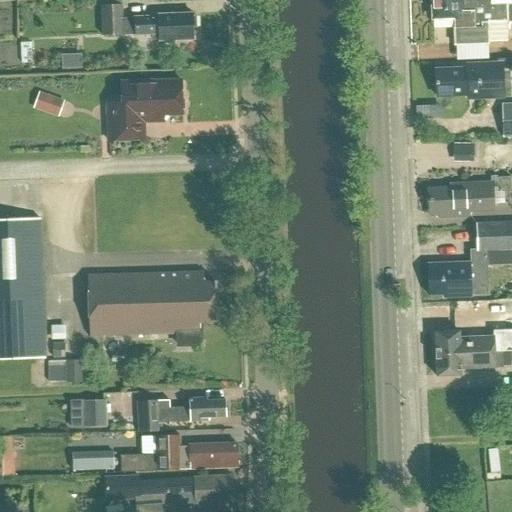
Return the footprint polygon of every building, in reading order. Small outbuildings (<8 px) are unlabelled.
[(173,44),(173,41),(173,40),(194,39),(194,28),(195,28),(195,18),(193,18),(193,15),(158,16),(158,20),(136,20),(136,14),(120,15),(120,6),(119,0),(99,0),(100,37),(159,35),(159,41),(163,41),(163,44),(173,44)] [(511,0),(432,0),(434,20),(454,19),(455,43),(489,42),(489,41),(508,40),(508,23),(507,5),(511,5),(511,0)] [(472,70),(435,72),(436,97),(477,96),(477,99),(498,98),(497,66),(472,67),(472,70)] [(145,132),(144,123),(164,123),(164,116),(182,116),(181,81),(153,82),(153,81),(121,82),(122,104),(106,105),(108,142),(145,141),(145,132)] [(65,101),(41,92),(36,108),(59,117),(65,101)] [(502,139),(511,138),(511,104),(501,105),(502,139)] [(494,186),(450,187),(450,190),(430,191),(431,211),(437,211),(437,216),(468,215),(468,206),(494,205),(494,186)] [(0,359),(42,358),(37,219),(0,220),(0,359)] [(472,294),(487,293),(486,266),(511,265),(511,223),(477,225),(478,251),(470,251),(471,264),(437,265),(438,268),(428,269),(429,295),(444,295),(444,298),(472,297),(472,294)] [(193,323),(217,322),(215,284),(203,284),(203,273),(86,278),(88,337),(176,333),(176,330),(193,329),(193,323)] [(460,332),(435,333),(436,356),(511,353),(511,333),(495,334),(495,337),(460,338),(460,332)] [(65,344),(53,344),(53,358),(66,358),(65,344)] [(511,353),(436,356),(436,377),(461,376),(461,369),(496,368),(496,366),(511,365),(511,353)] [(66,361),(48,362),(49,387),(67,387),(66,361)] [(84,383),(84,362),(69,362),(70,383),(84,383)] [(158,403),(139,404),(140,430),(160,429),(159,422),(208,420),(208,418),(224,417),(224,414),(226,414),(226,405),(224,405),(223,401),(203,402),(203,399),(188,399),(189,408),(159,409),(158,403)] [(108,426),(108,400),(85,401),(86,426),(108,426)] [(188,444),(188,451),(179,452),(178,435),(154,436),(156,470),(237,467),(236,442),(188,444)] [(113,452),(72,453),(73,471),(114,470),(113,452)] [(139,477),(105,478),(106,500),(135,499),(135,511),(162,511),(162,504),(183,502),(184,507),(189,511),(207,511),(206,503),(230,503),(229,476),(193,477),(193,479),(139,482),(139,477)]
